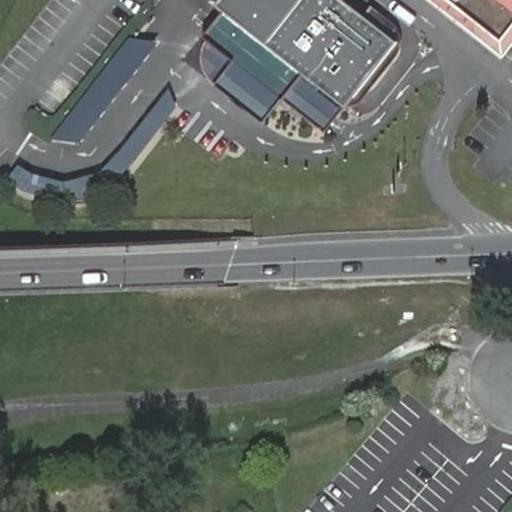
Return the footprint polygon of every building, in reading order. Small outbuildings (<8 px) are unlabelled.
[(219,0),(216,5),(224,12),(226,11),(321,85),(344,106),(346,107),(350,103),(396,44),(339,0),(219,0)] [(511,0),(429,0),(499,54),(511,36),(511,0)] [(226,11),(224,12),(214,25),(204,38),(210,42),(206,49),(204,57),(204,63),(206,72),(210,78),(214,83),(267,122),(283,100),(295,84),(312,97),(321,85),(226,11)] [(82,103),(103,119),(157,49),(136,33),(82,103)] [(344,106),(321,85),(312,97),(295,84),(283,100),(324,131),(331,123),(344,106)]
